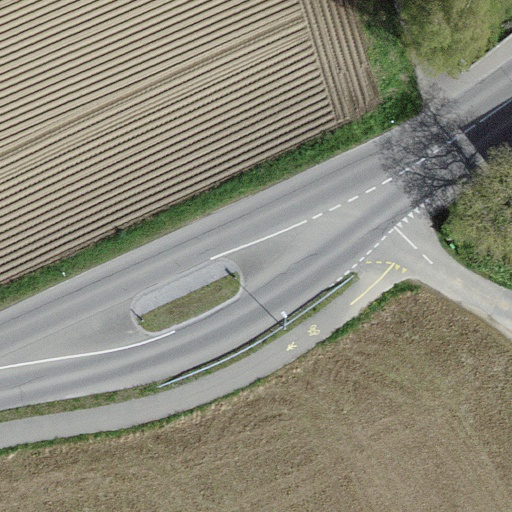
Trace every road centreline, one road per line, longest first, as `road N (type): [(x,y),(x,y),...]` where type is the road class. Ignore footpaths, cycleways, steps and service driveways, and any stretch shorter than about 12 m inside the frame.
road 1 (primary): [(354,199),(243,270),(130,321),(0,362)]
road 2 (residential): [(354,199),(402,249),(511,309)]
road 3 (primary): [(511,97),(354,199)]
road 4 (track): [(456,139),(413,0)]
